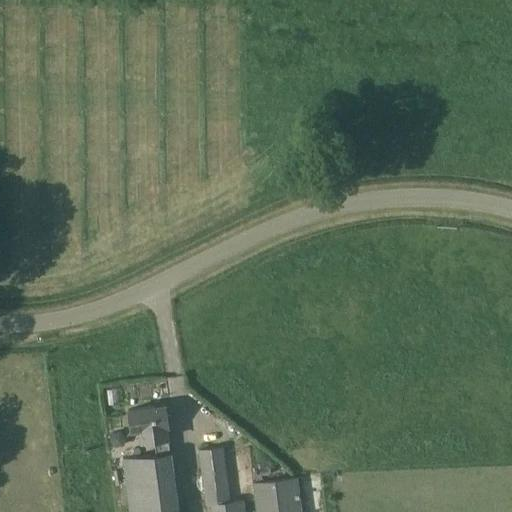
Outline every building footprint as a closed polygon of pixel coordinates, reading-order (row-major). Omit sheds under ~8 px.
[(169,453),(167,438),(164,406),(128,410),(130,432),(139,431),(140,441),(154,440),(155,455),(169,453)] [(114,447),(123,446),(126,438),(121,431),(113,432),(109,440),(114,447)] [(223,447),(197,449),(204,506),(211,505),(230,501),(223,447)] [(169,453),(155,455),(122,459),(128,511),(178,511),(171,453),(169,453)] [(300,511),(296,477),(254,483),(252,483),(255,511),(300,511)]
